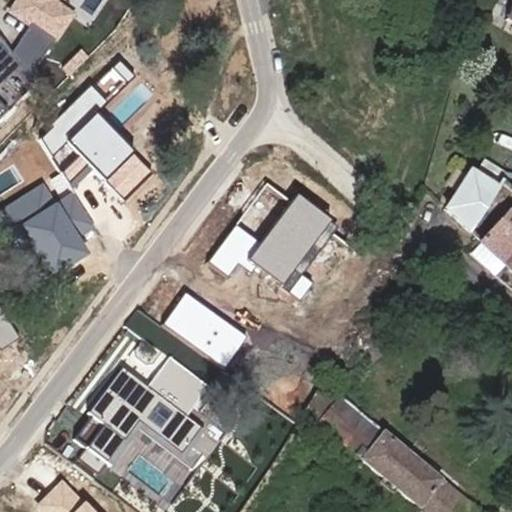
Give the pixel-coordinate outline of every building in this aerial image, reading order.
[(12,0),(6,12),(26,23),(7,57),(36,73),(71,9),(59,2),(60,0),(12,0)] [(446,213),(466,232),(498,193),(475,175),(446,213)] [(36,208),(35,197),(24,197),(26,224),(68,222),(67,206),(36,208)] [(511,272),(511,212),(509,210),(478,243),(511,272)] [(461,511),(466,504),(321,383),(302,415),(419,511),(420,511),(461,511)]
